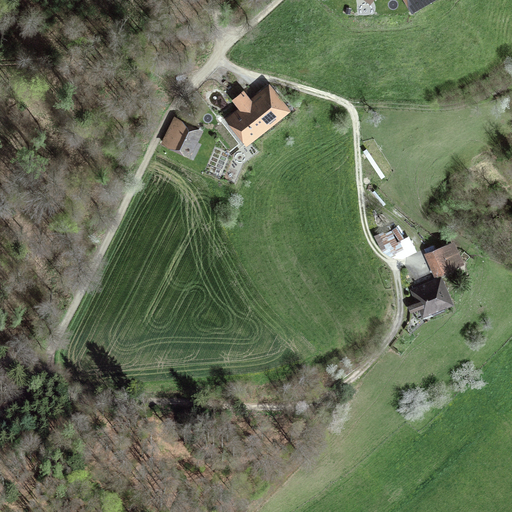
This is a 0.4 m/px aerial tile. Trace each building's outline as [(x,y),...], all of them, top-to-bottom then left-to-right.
[(243,110),(232,119),(247,137),(287,105),(273,87),(252,103),(243,92),(234,99),(243,110)] [(193,131),(196,125),(183,119),(182,121),(174,117),(162,141),(170,145),(172,142),(187,150),(196,132),(193,131)] [(394,257),(407,250),(403,241),(400,243),(394,233),(389,236),(387,233),(378,237),(387,254),(394,257)] [(451,242),(427,252),(437,274),(461,264),(451,242)] [(421,305),(424,312),(449,301),(440,279),(414,290),(419,301),(408,306),(410,310),(421,305)]
